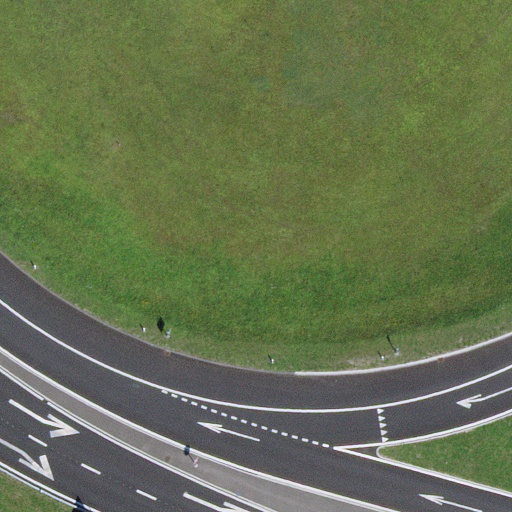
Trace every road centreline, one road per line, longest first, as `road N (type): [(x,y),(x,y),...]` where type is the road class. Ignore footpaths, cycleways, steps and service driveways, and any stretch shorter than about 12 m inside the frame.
road 1 (motorway): [(511,392),(385,427),(235,439)]
road 2 (motorway): [(235,439),(82,380),(0,327)]
road 3 (motorway): [(478,511),(235,439)]
road 4 (motorway): [(0,417),(181,511)]
